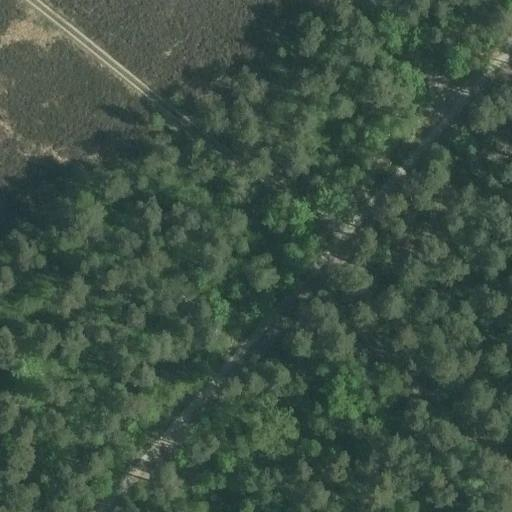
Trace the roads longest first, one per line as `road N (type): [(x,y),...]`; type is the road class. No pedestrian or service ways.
road 1 (track): [(511,72),(122,511)]
road 2 (track): [(356,243),(20,0)]
road 3 (track): [(450,116),(388,0)]
